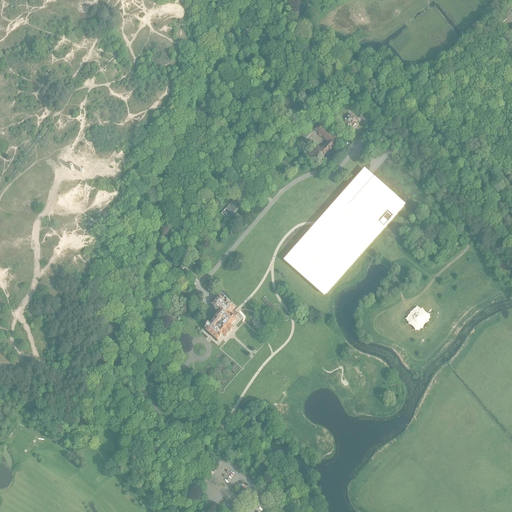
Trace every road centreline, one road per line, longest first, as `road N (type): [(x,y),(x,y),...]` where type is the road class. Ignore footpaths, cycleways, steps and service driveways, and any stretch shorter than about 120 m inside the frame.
road 1 (unclassified): [(315,511),(247,430),(197,428),(161,414),(146,389),(144,359),(151,334),(286,187),(330,168),(374,123)]
road 2 (track): [(460,258),(470,244),(468,228),(378,117)]
road 3 (track): [(114,388),(120,425),(167,474),(188,511)]
